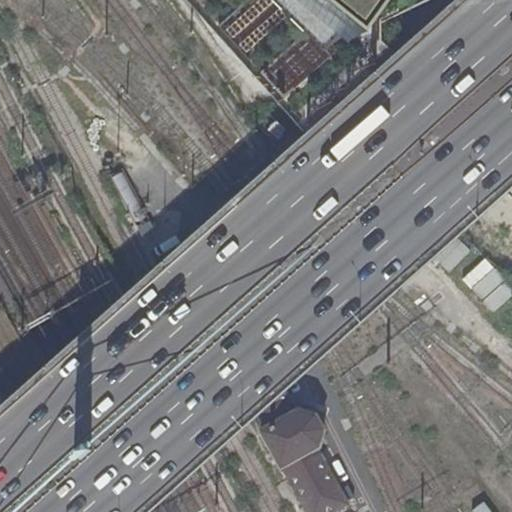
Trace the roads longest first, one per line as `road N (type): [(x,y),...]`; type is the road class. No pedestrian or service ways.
road 1 (trunk): [(511,9),(0,466)]
road 2 (trunk): [(77,511),(511,122)]
